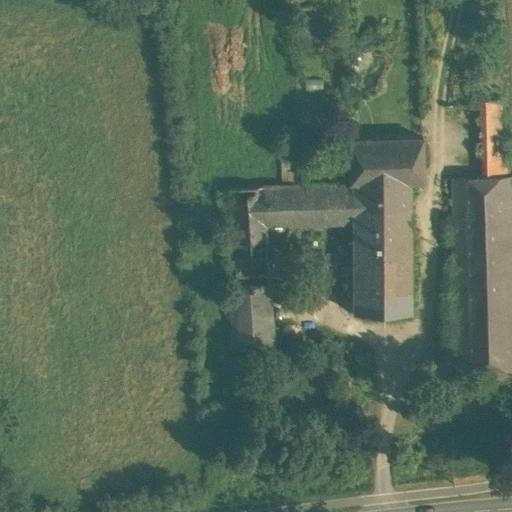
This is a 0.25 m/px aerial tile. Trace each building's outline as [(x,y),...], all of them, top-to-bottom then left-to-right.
[(501,99),(481,99),(483,176),(510,175),(510,159),(502,159),(501,99)] [(423,136),(348,138),(350,181),(411,180),(424,179),(423,136)] [(283,184),(223,187),(226,237),(266,234),(266,224),(353,221),(354,311),(411,311),(411,180),(350,181),(305,183),(304,144),(282,145),(283,184)] [(483,176),(453,177),(458,368),(511,366),(511,174),(510,175),(483,176)] [(266,234),(226,237),(229,289),(270,286),(266,234)] [(270,286),(229,289),(233,345),(273,343),(270,286)] [(329,403),(331,392),(328,382),(322,373),(313,367),(302,364),(292,367),(282,373),(276,382),(274,393),(277,403),(283,412),(292,418),(303,420),(314,418),(323,412),(329,403)]
